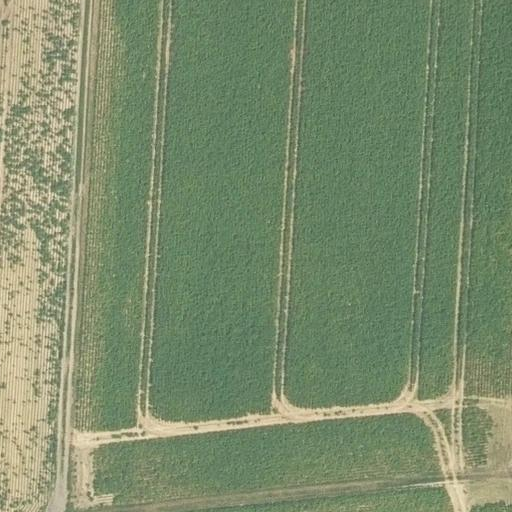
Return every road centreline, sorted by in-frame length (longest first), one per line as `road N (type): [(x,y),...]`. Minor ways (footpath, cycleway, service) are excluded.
road 1 (track): [(90,0),(61,511)]
road 2 (track): [(179,511),(511,478)]
